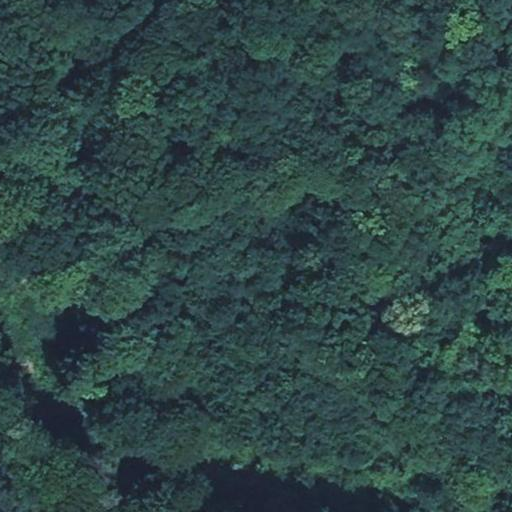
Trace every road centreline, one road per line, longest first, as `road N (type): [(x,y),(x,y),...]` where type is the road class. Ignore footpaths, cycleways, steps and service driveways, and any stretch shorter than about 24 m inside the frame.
road 1 (track): [(0,72),(94,175),(135,197),(155,238),(180,262),(198,297),(192,326),(212,418),(203,446),(140,427),(0,416)]
road 2 (track): [(24,0),(68,53),(111,57),(156,0)]
road 3 (track): [(33,14),(87,167)]
